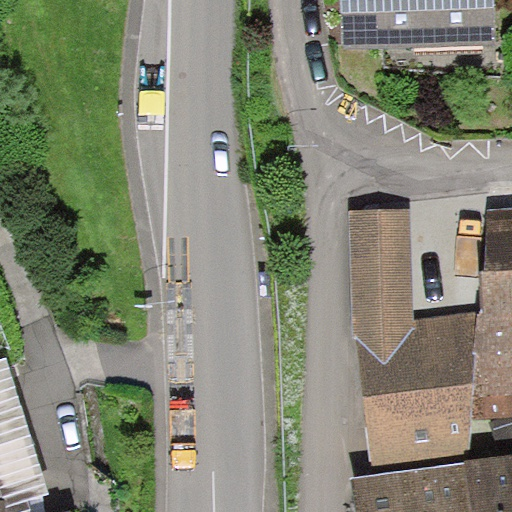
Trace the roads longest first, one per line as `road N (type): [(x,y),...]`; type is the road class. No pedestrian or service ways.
road 1 (tertiary): [(199,0),(203,358),(214,511)]
road 2 (residential): [(317,511),(327,156)]
road 3 (residential): [(327,156),(511,159)]
road 4 (residential): [(327,156),(293,0)]
